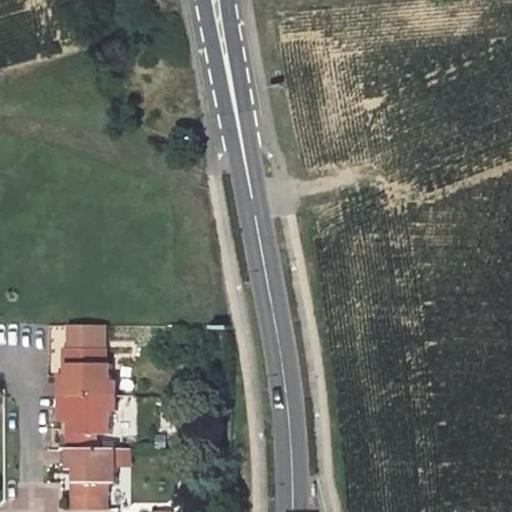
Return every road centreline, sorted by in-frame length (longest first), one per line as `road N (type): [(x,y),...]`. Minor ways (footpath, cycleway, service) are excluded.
road 1 (primary): [(290,511),(287,400),(240,141)]
road 2 (residential): [(0,372),(18,371),(26,507)]
road 3 (primary): [(205,0),(240,141)]
road 4 (primary): [(240,141),(227,0)]
